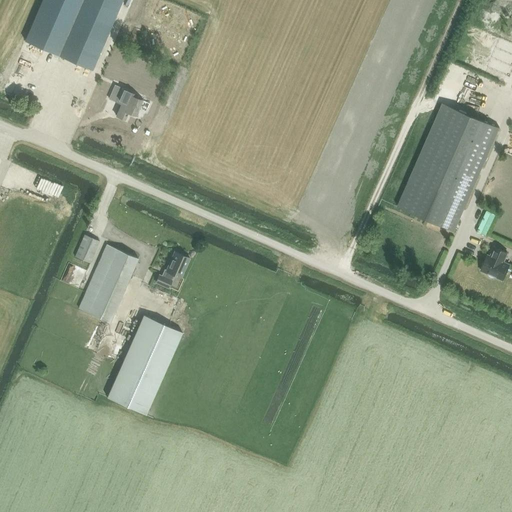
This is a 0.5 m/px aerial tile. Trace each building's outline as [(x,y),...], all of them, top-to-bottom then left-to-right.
[(44,0),(26,41),(91,71),(122,0),(44,0)] [(142,0),(133,0),(128,13),(139,18),(146,2),(142,0)] [(126,22),(118,39),(125,42),(132,25),(126,22)] [(40,49),(37,55),(47,59),(49,53),(40,49)] [(115,85),(109,98),(121,104),(116,116),(118,117),(125,120),(127,116),(128,112),(136,116),(143,100),(135,97),(136,94),(123,89),(123,88),(122,87),(121,88),(115,85)] [(499,127),(443,103),(397,206),(426,219),(454,232),(460,220),(459,220),(499,127)] [(100,241),(88,236),(84,234),(75,257),(91,263),(100,241)] [(107,244),(79,308),(111,322),(139,258),(107,244)] [(508,253),(494,247),(491,256),(488,255),(481,271),(488,274),(489,276),(491,277),(493,278),(495,277),(503,280),(510,265),(504,262),(508,253)] [(159,275),(156,282),(169,288),(172,280),(174,274),(180,277),(185,266),(187,266),(190,258),(189,257),(188,255),(184,253),(182,254),(177,252),(173,259),(172,259),(167,270),(165,270),(163,276),(159,275)] [(73,284),(81,286),(85,268),(77,266),(73,284)] [(141,280),(147,283),(152,270),(146,267),(141,280)] [(183,332),(145,315),(108,397),(147,414),(183,332)]
